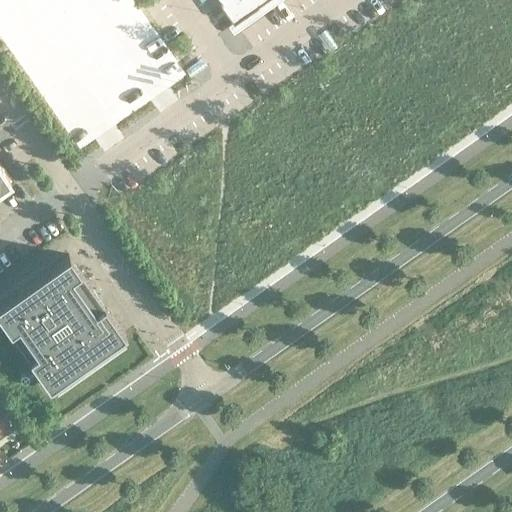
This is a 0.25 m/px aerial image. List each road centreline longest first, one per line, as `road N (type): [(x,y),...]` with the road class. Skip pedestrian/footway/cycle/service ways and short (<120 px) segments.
road 1 (secondary): [(511,180),(208,392)]
road 2 (residential): [(0,93),(208,392)]
road 3 (secondary): [(208,392),(39,511)]
